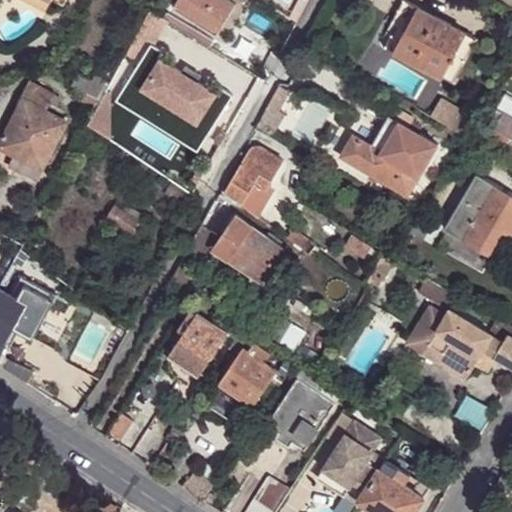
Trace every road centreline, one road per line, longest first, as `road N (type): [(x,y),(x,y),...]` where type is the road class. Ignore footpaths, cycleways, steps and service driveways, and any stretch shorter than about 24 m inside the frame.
road 1 (residential): [(70,444),(316,0)]
road 2 (secondary): [(172,511),(70,444)]
road 3 (unclassified): [(511,407),(450,511)]
